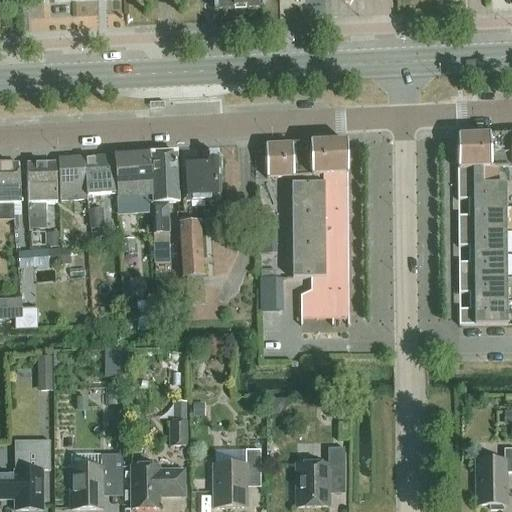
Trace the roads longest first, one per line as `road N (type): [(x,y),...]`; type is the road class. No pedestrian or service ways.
road 1 (residential): [(0,141),(404,119)]
road 2 (residential): [(411,511),(404,119)]
road 3 (secondary): [(173,75),(402,63)]
road 4 (secondary): [(0,83),(173,75)]
